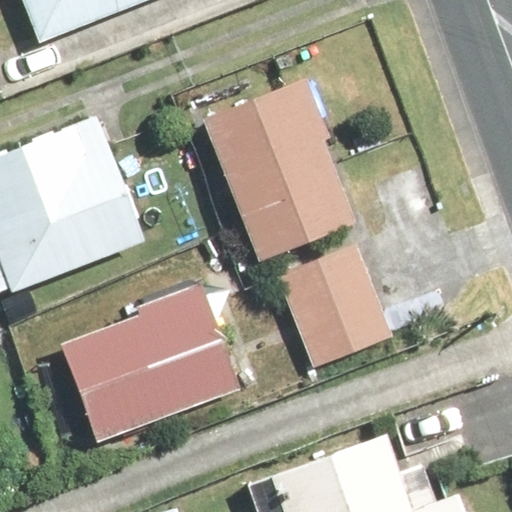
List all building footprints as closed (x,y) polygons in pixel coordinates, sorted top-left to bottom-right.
[(37,0),(54,41),(153,0),(37,0)] [(0,100),(11,95),(0,69),(0,100)] [(365,222),(313,78),(212,115),(264,258),(365,222)] [(157,238),(103,112),(0,156),(0,300),(2,305),(157,238)] [(358,242),(280,277),(321,369),(399,334),(358,242)] [(250,383),(209,274),(139,300),(145,317),(74,343),(109,436),(250,383)] [(393,436),(282,474),(295,511),(471,511),(464,491),(418,507),(393,436)]
